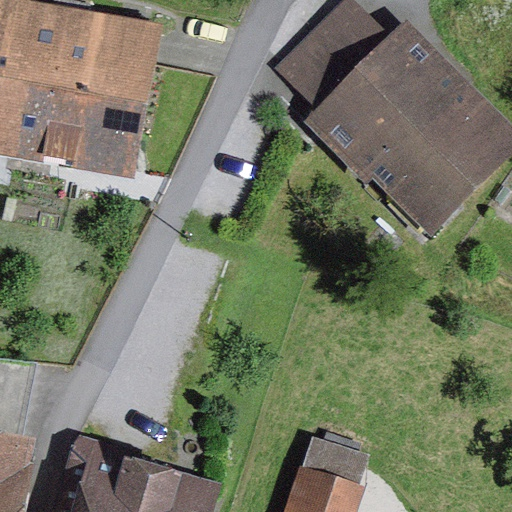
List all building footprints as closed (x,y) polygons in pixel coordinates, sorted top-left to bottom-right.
[(23,0),(0,0),(0,139),(11,141),(13,130),(127,151),(149,34),(88,23),(85,40),(18,27),(23,0)] [(507,144),(466,101),(457,110),(395,47),(329,112),(403,186),(409,180),(439,211),(507,144)] [(0,511),(4,511),(8,492),(17,493),(25,451),(0,446),(0,511)] [(314,448),(292,511),(345,511),(361,465),(314,448)] [(75,454),(59,511),(192,511),(197,494),(75,454)] [(449,511),(444,501),(422,511),(449,511)]
